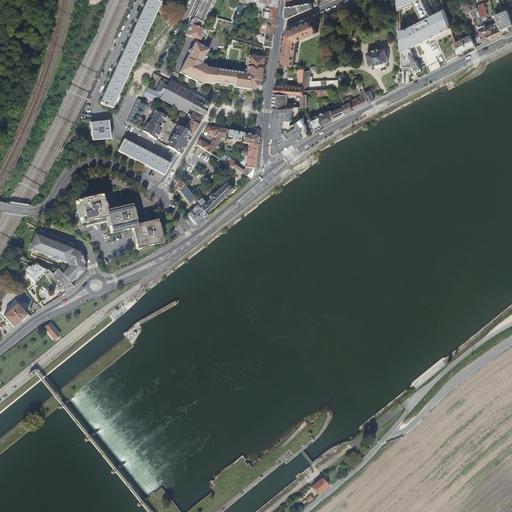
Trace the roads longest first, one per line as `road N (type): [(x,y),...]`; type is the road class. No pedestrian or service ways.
road 1 (secondary): [(511,37),(353,116),(262,182)]
road 2 (unclassified): [(511,322),(434,380),(360,463),(301,511)]
road 3 (residential): [(0,206),(38,210),(70,173),(94,162),(126,171),(164,200)]
road 4 (residential): [(268,103),(203,93),(165,73),(193,0)]
road 5 (residential): [(264,133),(204,123),(164,200)]
